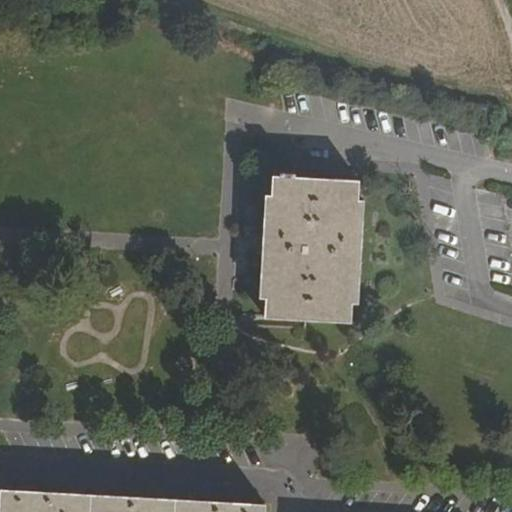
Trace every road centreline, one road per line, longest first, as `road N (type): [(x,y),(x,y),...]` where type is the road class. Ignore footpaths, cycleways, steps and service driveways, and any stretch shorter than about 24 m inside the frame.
road 1 (unclassified): [(294,511),(269,479),(7,467)]
road 2 (unclassified): [(511,175),(301,128)]
